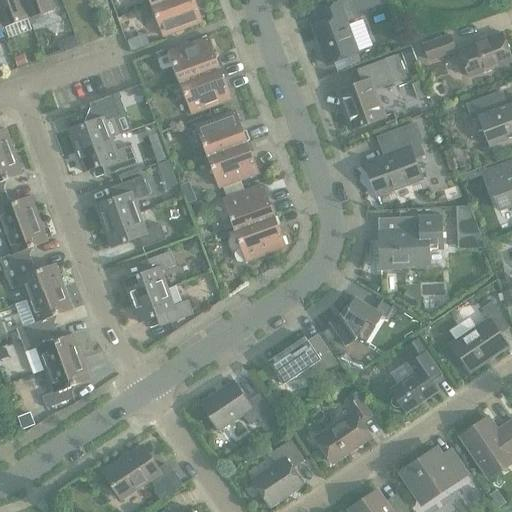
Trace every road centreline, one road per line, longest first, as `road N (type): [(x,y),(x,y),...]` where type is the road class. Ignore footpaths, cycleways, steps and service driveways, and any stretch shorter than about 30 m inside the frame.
road 1 (residential): [(147,392),(298,289),(329,251),(330,207),(252,0)]
road 2 (residential): [(147,392),(84,274),(14,100)]
road 3 (residential): [(511,368),(306,511)]
road 4 (residential): [(0,486),(147,392)]
road 5 (residential): [(238,511),(147,392)]
